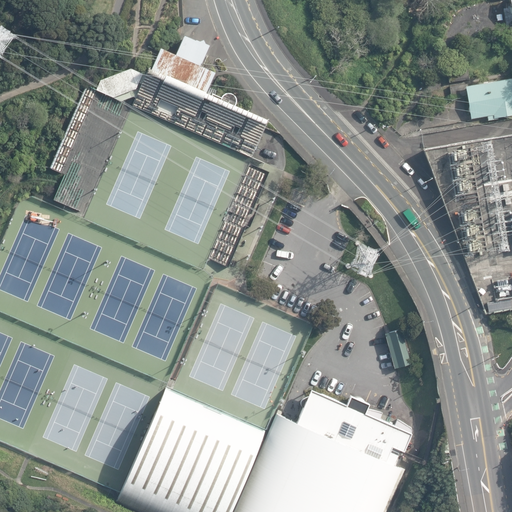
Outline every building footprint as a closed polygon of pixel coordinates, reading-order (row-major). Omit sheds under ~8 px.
[(495,1),(491,0),(458,0),(443,42),(476,54),(495,1)] [(132,105),(251,157),(268,120),(235,106),(236,104),(236,102),(236,100),(236,98),(235,97),(234,95),(233,94),(231,93),(229,93),(227,93),(225,93),(223,94),(222,96),(221,97),(207,91),(215,73),(200,66),(209,46),(205,44),(204,40),(200,42),(184,35),(176,55),(161,49),(149,76),(131,68),(101,80),(97,90),(122,101),(134,97),(136,98),(132,105)] [(448,71),(449,82),(469,79),(468,68),(448,71)] [(487,115),(488,120),(511,115),(511,79),(511,78),(467,86),(467,84),(449,87),(451,98),(466,95),(470,118),(487,115)] [(122,101),(97,90),(87,85),(51,167),(62,172),(59,179),(62,180),(54,199),(80,211),(123,111),(127,103),(122,101)] [(208,257),(227,266),(246,225),(250,227),(256,215),(251,212),(269,172),(251,163),(208,257)] [(252,263),(259,266),(277,221),(271,219),(252,263)] [(384,333),(394,372),(412,367),(402,328),(384,333)] [(139,511),(229,511),(265,431),(166,387),(116,501),(139,511)] [(386,511),(383,511),(400,468),(394,463),(400,449),(404,450),(412,432),(411,432),(411,430),(412,430),(411,429),(411,428),(410,427),(404,423),(399,420),(393,417),(387,415),(381,412),(375,410),(369,409),(370,403),(365,400),(364,399),(362,398),(361,397),(359,397),(358,396),(356,397),(354,397),(350,396),(347,404),(310,389),(307,397),(300,401),(299,402),(299,403),(299,405),(299,406),(299,407),(300,408),(301,409),(303,409),(298,421),(278,415),(234,511),(386,511)]
